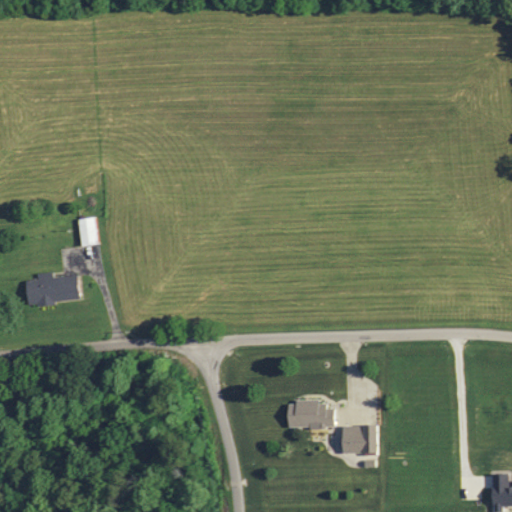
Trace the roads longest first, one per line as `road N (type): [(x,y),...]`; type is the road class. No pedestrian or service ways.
road 1 (residential): [(0,353),(103,343),(511,336)]
road 2 (residential): [(235,511),(198,340)]
